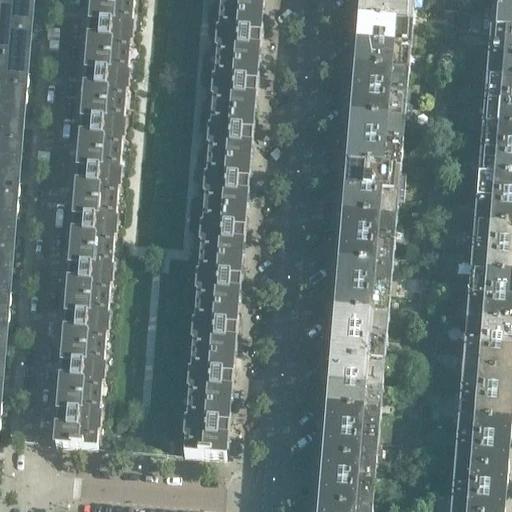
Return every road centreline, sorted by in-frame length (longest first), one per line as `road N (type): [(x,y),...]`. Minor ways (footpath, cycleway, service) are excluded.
road 1 (unclassified): [(271,505),(312,0)]
road 2 (residential): [(28,485),(68,0)]
road 3 (residential): [(271,505),(28,485)]
